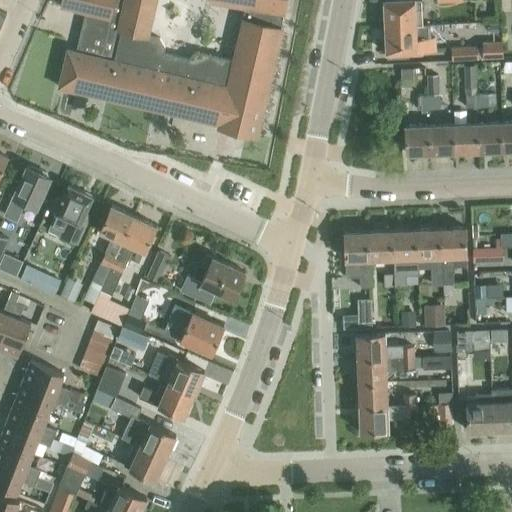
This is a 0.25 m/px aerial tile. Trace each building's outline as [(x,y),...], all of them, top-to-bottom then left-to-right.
[(258,135),(284,27),(282,27),(286,0),(211,0),(211,1),(245,7),(233,58),(199,50),(190,55),(190,57),(164,51),(166,45),(160,36),(149,34),(157,0),(62,0),(61,6),(85,12),(77,49),(67,47),(58,85),(218,123),(217,126),(258,135)] [(385,26),(417,25),(416,9),(423,8),(422,0),(384,0),(384,3),(382,3),(382,14),(385,14),(385,26)] [(417,25),(385,26),(386,38),(383,38),(384,49),(386,49),(386,52),(389,52),(389,57),(410,57),(410,51),(436,50),(436,36),(430,36),(429,24),(417,25)] [(451,46),(451,59),(503,56),(502,40),(482,41),(482,48),(477,49),(477,44),(451,46)] [(511,62),(502,63),(502,75),(511,74),(511,62)] [(476,64),(464,64),(465,94),(466,94),(477,93),(476,64)] [(422,85),(422,70),(399,69),(399,85),(422,85)] [(429,95),(429,107),(440,107),(439,73),(427,74),(427,95),(429,95)] [(477,93),(466,94),(467,106),(478,106),(477,93)] [(477,93),(478,106),(488,105),(487,93),(477,93)] [(419,108),(429,107),(429,95),(427,95),(418,95),(419,108)] [(503,149),(511,148),(511,120),(502,121),(503,149)] [(478,122),(479,150),(503,149),(502,121),(478,122)] [(454,122),(430,123),(431,151),(455,150),(454,122)] [(478,122),(454,122),(455,150),(479,150),(478,122)] [(431,151),(430,123),(406,124),(407,152),(431,151)] [(36,206),(50,175),(27,164),(5,213),(17,218),(25,201),(36,206)] [(76,244),(81,233),(90,215),(85,213),(93,195),(68,184),(47,231),(76,244)] [(105,250),(92,279),(102,284),(103,284),(134,214),(111,204),(100,230),(111,235),(104,250),(105,250)] [(100,289),(112,294),(134,245),(145,250),(156,224),(134,214),(103,284),(102,284),(100,289)] [(443,271),(455,270),(454,265),(467,264),(467,254),(466,226),(441,227),(443,271)] [(443,283),(443,271),(441,227),(418,228),(419,256),(430,256),(431,271),(433,271),(433,283),(443,283)] [(395,273),(406,272),(420,272),(418,228),(393,229),(394,257),(395,273)] [(394,257),(393,229),(369,230),(370,258),(394,257)] [(372,286),(369,230),(346,231),(347,276),(348,276),(361,275),(361,286),(372,286)] [(0,260),(10,238),(0,233),(0,260)] [(146,275),(159,281),(171,254),(158,249),(146,275)] [(246,270),(206,252),(201,263),(207,266),(201,280),(187,274),(180,289),(210,302),(214,292),(216,289),(233,297),(246,270)] [(455,270),(443,271),(443,283),(444,293),(456,293),(455,270)] [(55,292),(61,279),(43,272),(38,284),(55,292)] [(406,272),(395,273),(395,285),(407,284),(406,272)] [(386,285),(395,285),(395,273),(385,273),(386,285)] [(511,315),(511,273),(499,274),(500,286),(473,287),(474,318),(511,315)] [(59,294),(66,297),(74,301),(83,282),(68,276),(59,294)] [(16,301),(0,342),(0,347),(18,354),(31,321),(19,316),(24,304),(27,297),(19,293),(16,301)] [(0,308),(0,342),(16,301),(8,297),(3,310),(0,308)] [(443,302),(424,303),(425,324),(444,323),(443,302)] [(163,328),(211,350),(223,323),(192,309),(191,311),(175,304),(163,328)] [(146,318),(128,311),(123,323),(141,330),(146,318)] [(350,324),(370,324),(370,311),(349,312),(350,324)] [(94,328),(113,336),(117,326),(98,319),(94,328)] [(122,324),(116,337),(156,354),(158,350),(162,341),(122,324)] [(90,337),(110,345),(113,336),(94,328),(90,337)] [(414,345),(386,346),(385,332),(357,333),(358,358),(414,356),(414,345)] [(509,333),(459,332),(458,349),(509,350),(509,333)] [(106,354),(110,345),(90,337),(87,346),(106,354)] [(113,346),(109,355),(118,359),(123,347),(114,343),(113,346)] [(102,365),(106,354),(87,346),(82,357),(102,365)] [(162,379),(194,393),(204,370),(158,350),(156,354),(153,361),(148,373),(162,379)] [(419,355),(420,368),(451,366),(451,354),(419,355)] [(404,367),(414,366),(414,356),(358,358),(359,382),(387,381),(386,369),(404,368),(404,367)] [(98,375),(102,365),(82,357),(79,367),(79,368),(98,375)] [(69,397),(72,389),(59,384),(64,372),(30,359),(22,379),(69,397)] [(116,395),(125,372),(106,364),(97,387),(116,395)] [(66,406),(74,409),(77,400),(73,399),(69,397),(22,379),(14,399),(48,413),(52,401),(65,406),(66,406)] [(194,393),(162,379),(157,391),(143,385),(138,396),(185,416),(194,393)] [(360,406),(388,404),(387,381),(359,382),(360,406)] [(493,429),(492,400),(491,392),(475,393),(475,395),(467,395),(468,430),(493,429)] [(404,404),(416,404),(415,393),(404,394),(404,404)] [(511,428),(511,393),(506,394),(507,400),(492,400),(493,429),(511,428)] [(115,395),(110,407),(111,407),(130,416),(131,416),(132,413),(136,415),(140,406),(116,396),(115,395)] [(48,413),(14,399),(7,419),(53,438),(57,429),(43,424),(48,413)] [(416,415),(438,416),(437,403),(416,404),(404,404),(388,404),(360,406),(361,430),(389,429),(388,419),(404,418),(404,419),(416,418),(416,415)] [(437,403),(438,416),(438,428),(452,427),(451,403),(437,403)] [(131,416),(122,436),(133,441),(139,444),(164,456),(175,433),(137,415),(136,415),(132,413),(131,416)] [(0,436),(0,439),(33,452),(37,441),(50,446),(60,450),(64,442),(58,439),(53,438),(7,419),(0,436)] [(84,419),(82,424),(76,437),(73,445),(71,451),(91,460),(98,464),(103,452),(85,444),(89,435),(109,443),(112,434),(97,428),(98,425),(84,419)] [(61,431),(58,439),(64,442),(73,445),(76,437),(61,431)] [(0,462),(38,477),(43,479),(47,471),(28,464),(33,452),(0,439),(0,462)] [(128,454),(123,464),(154,478),(164,456),(139,444),(133,441),(128,454)] [(70,454),(71,455),(67,464),(85,473),(91,460),(71,451),(70,454)] [(35,485),(38,477),(0,462),(0,485),(17,492),(22,480),(35,485)] [(76,493),(85,473),(67,464),(58,485),(76,493)] [(108,489),(101,504),(117,511),(138,511),(146,497),(112,480),(108,489)] [(16,511),(15,511),(19,500),(0,491),(0,511),(16,511)] [(117,511),(101,504),(96,502),(88,498),(84,506),(97,511),(117,511)]
